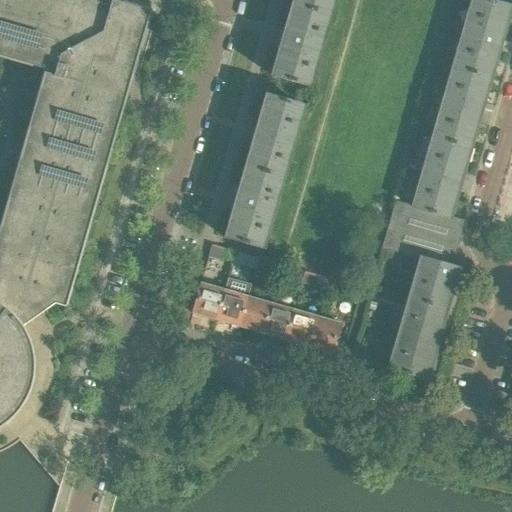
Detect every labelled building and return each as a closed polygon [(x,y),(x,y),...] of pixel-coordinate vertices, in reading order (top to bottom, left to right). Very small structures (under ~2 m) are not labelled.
[(0,428),(4,426),(8,423),(11,419),(15,416),(19,411),(21,407),(24,403),(26,398),(28,394),(30,389),(31,386),(32,381),(33,376),(33,371),(33,366),(33,361),(33,358),(32,353),(31,348),(29,343),(27,338),(24,333),(22,329),(21,328),(26,324),(26,325),(45,311),(46,311),(46,310),(55,304),(65,307),(130,80),(150,12),(112,1),(110,7),(98,4),(98,0),(0,0),(0,57),(41,69),(44,74),(0,228),(0,428)] [(295,0),(293,6),(330,16),(334,0),(295,0)] [(454,68),(490,78),(495,61),(490,60),(494,51),(498,52),(501,41),(503,33),(500,32),(501,22),(506,23),(511,7),(487,0),(473,0),(465,31),(454,68)] [(320,51),(330,16),(293,6),(290,19),(286,30),(286,32),(283,41),(281,49),(280,52),(277,62),(273,77),(310,87),(319,53),(320,51)] [(444,103),(434,139),(470,149),(475,132),(470,130),(474,121),(477,122),(480,113),(483,103),(479,102),(481,92),(486,94),(490,78),(454,68),(444,103)] [(247,167),(283,178),(294,142),(299,124),(304,106),(267,96),(263,110),(260,121),(259,124),(257,132),(254,140),(254,143),(251,154),(247,167)] [(465,164),(470,149),(434,139),(424,174),(414,208),(450,218),(454,202),(449,201),(453,192),(457,193),(460,184),(462,174),(463,173),(459,172),(460,163),(465,164)] [(409,159),(406,166),(420,170),(423,163),(409,159)] [(273,213),(283,178),(247,167),(247,168),(243,181),(240,192),(239,194),(236,203),(234,211),(233,214),(230,225),(226,239),(262,249),(266,239),(273,213)] [(385,258),(419,267),(421,258),(450,266),(463,222),(461,222),(450,218),(414,208),(396,203),(395,204),(382,249),(387,250),(385,258)] [(212,245),(209,256),(220,260),(224,248),(212,245)] [(248,255),(236,252),(233,264),(245,267),(248,255)] [(271,262),(258,258),(255,270),(267,273),(271,262)] [(421,258),(419,267),(412,289),(410,296),(447,306),(450,296),(450,295),(447,294),(447,289),(448,284),(453,285),(454,283),(455,280),(455,279),(458,269),(450,266),(421,258)] [(294,269),(281,265),(278,277),(291,280),(294,269)] [(317,275),(305,272),(301,283),(314,287),(317,275)] [(327,278),(324,289),(324,290),(337,294),(340,282),(327,278)] [(203,316),(215,319),(223,291),(202,285),(202,284),(201,284),(192,313),(193,314),(193,313),(203,316)] [(238,327),(239,327),(247,297),(246,298),(224,291),(225,291),(224,290),(223,291),(215,319),(215,320),(216,320),(226,322),(239,326),(238,327)] [(442,323),(447,306),(410,296),(400,333),(389,369),(425,380),(426,380),(430,365),(430,364),(427,363),(428,353),(433,355),(434,352),(435,349),(435,348),(436,343),(438,336),(439,335),(435,334),(436,324),(441,325),(442,323)] [(261,333),(262,334),(271,304),(270,304),(248,298),(248,297),(247,297),(239,327),(239,326),(249,329),(262,332),(261,333)] [(285,340),(293,310),(293,311),(271,305),(271,304),(262,334),(262,333),(272,336),(285,339),(285,340)] [(308,346),(308,347),(316,317),(316,318),(294,311),(293,310),(285,340),(295,342),(308,346)] [(316,317),(308,346),(308,347),(309,346),(318,349),(331,352),(331,353),(332,354),(340,324),(339,324),(317,318),(317,317),(316,317)]
